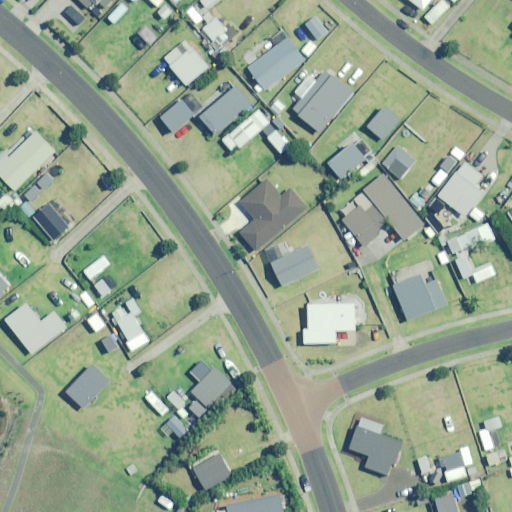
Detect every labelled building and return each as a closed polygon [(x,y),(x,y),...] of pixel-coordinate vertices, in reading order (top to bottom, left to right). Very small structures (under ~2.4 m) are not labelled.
[(96,0),(79,0),(88,8),(96,0)] [(114,0),(101,0),(99,3),(106,9),(114,0)] [(217,0),(201,0),(200,1),(207,9),(217,0)] [(450,7),(442,0),(441,0),(425,17),(432,25),(450,7)] [(166,4),(158,13),(165,20),(173,11),(166,4)] [(192,7),(186,12),(196,24),(202,19),(192,7)] [(231,36),(216,18),(202,30),(217,48),(231,36)] [(328,34),(316,18),(307,25),(318,41),(328,34)] [(306,60),(289,38),(249,68),(266,90),(306,60)] [(208,68),(186,41),(165,58),(187,85),(208,68)] [(355,93),(327,70),(294,110),(322,133),(355,93)] [(255,104),(240,86),(202,118),(216,136),(255,104)] [(205,108),(192,92),(162,117),(175,133),(205,108)] [(403,119),(388,106),(369,127),(384,140),(403,119)] [(270,123),(261,111),(251,118),(261,130),(270,123)] [(58,131),(50,138),(60,149),(68,142),(58,131)] [(56,151),(37,132),(0,167),(0,174),(16,191),(56,151)] [(360,141),(353,133),(337,146),(342,153),(329,163),(343,179),(371,156),(360,141)] [(239,145),(229,134),(222,140),(232,151),(239,145)] [(416,161),(398,147),(383,165),(401,180),(416,161)] [(466,155),(456,147),(441,167),(452,174),(466,155)] [(447,176),(441,170),(431,181),(438,186),(447,176)] [(55,180),(47,172),(37,182),(45,190),(55,180)] [(425,225),(384,174),(338,212),(366,247),(381,236),(376,231),(389,220),(406,241),(425,225)] [(282,196),(268,180),(241,203),(256,220),(241,232),(257,251),(307,208),(291,189),(282,196)] [(34,186),(25,195),(33,203),(42,193),(34,186)] [(416,192),(409,199),(418,208),(425,201),(416,192)] [(29,201),(21,208),(29,217),(36,211),(29,201)] [(56,241),(70,229),(48,205),(35,216),(56,241)] [(488,267),(486,263),(483,265),(475,247),(481,244),(474,230),(447,242),(464,279),(473,275),(477,283),(496,275),(492,265),(488,267)] [(320,269),(309,246),(273,264),(284,287),(320,269)] [(448,305),(434,270),(395,286),(410,321),(448,305)] [(0,294),(10,287),(0,274),(0,294)] [(112,290),(102,280),(96,286),(105,296),(112,290)] [(141,312),(133,299),(125,303),(133,317),(141,312)] [(42,322),(28,304),(7,320),(33,354),(68,327),(56,311),(42,322)] [(364,324),(364,305),(310,304),(310,329),(305,329),(305,343),(336,343),(336,331),(357,331),(357,324),(364,324)] [(121,307),(113,312),(119,322),(128,317),(121,307)] [(150,342),(144,331),(126,341),(133,352),(150,342)] [(213,373),(201,361),(190,372),(202,384),(193,392),(200,399),(191,408),(200,417),(210,408),(213,411),(236,389),(217,370),(213,373)] [(112,382),(94,365),(67,392),(85,409),(112,382)] [(166,382),(159,389),(179,410),(186,403),(166,382)] [(168,409),(151,391),(145,396),(162,415),(168,409)] [(176,431),(181,437),(189,431),(176,416),(162,428),(169,437),(176,431)] [(499,416),(485,421),(489,432),(503,427),(499,416)] [(405,442),(358,426),(354,436),(349,435),(345,447),(370,456),(366,467),(389,475),(392,465),(396,466),(405,442)] [(506,450),(487,456),(491,467),(509,460),(506,450)] [(233,475),(221,454),(195,469),(207,491),(233,475)] [(427,457),(419,460),(424,474),(432,471),(427,457)] [(285,511),(282,494),(228,506),(229,511),(285,511)] [(459,511),(454,494),(436,499),(439,511),(459,511)]
